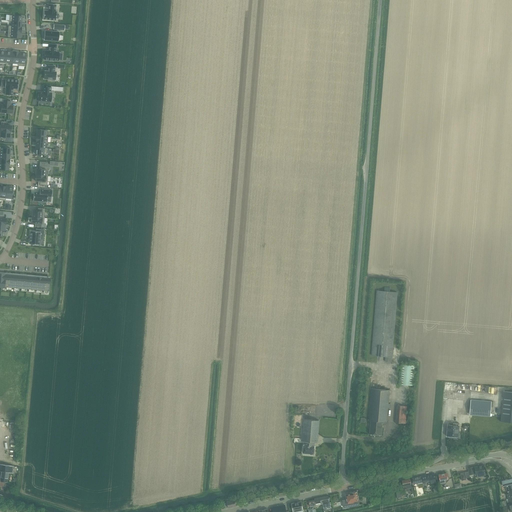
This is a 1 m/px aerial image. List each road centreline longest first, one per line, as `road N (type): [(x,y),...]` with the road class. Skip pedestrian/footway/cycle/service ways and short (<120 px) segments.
road 1 (unclassified): [(340,487),(380,0)]
road 2 (tertiary): [(340,487),(488,457),(508,462)]
road 3 (residential): [(23,182),(19,130),(34,48)]
